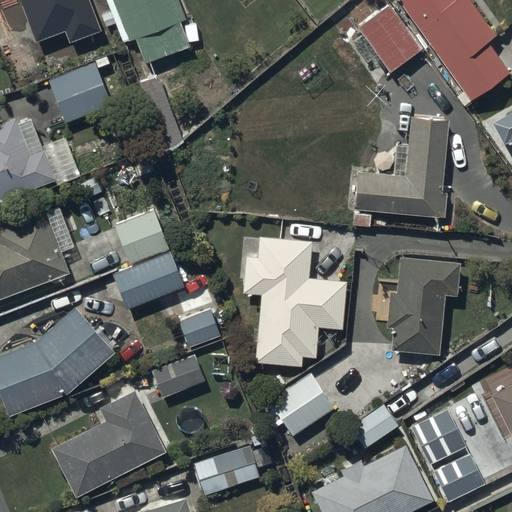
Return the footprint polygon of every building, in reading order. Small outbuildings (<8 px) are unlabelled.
[(15,0),(0,0),(0,54),(11,51),(7,38),(26,32),(15,0)] [(105,0),(123,44),(134,39),(143,65),(187,47),(178,24),(184,21),(175,0),(105,0)] [(395,0),(461,93),(457,96),(463,106),(509,73),(486,42),(494,37),(467,0),(395,0)] [(387,3),(355,27),(360,35),(350,42),(366,63),(375,56),(388,74),(421,51),(387,3)] [(94,63),(47,81),(64,124),(110,106),(94,63)] [(157,76),(138,84),(163,149),(182,141),(157,76)] [(511,112),(491,124),(502,146),(506,144),(511,154),(511,112)] [(0,122),(0,201),(54,181),(30,119),(16,124),(13,117),(0,122)] [(374,173),(354,172),(352,212),(442,218),(447,119),(406,117),(405,146),(393,145),(392,160),(374,160),(374,173)] [(40,208),(0,223),(0,296),(68,271),(60,250),(72,245),(57,207),(42,213),(40,208)] [(152,208),(112,222),(128,264),(167,250),(152,208)] [(310,241),(257,237),(256,258),(243,257),(242,294),(258,295),(254,364),(300,367),(301,358),(315,358),(316,329),(342,330),(345,282),(309,279),(310,241)] [(169,255),(113,277),(126,310),(182,287),(169,255)] [(459,262),(398,258),(396,292),(387,292),(385,329),(391,329),(389,351),(439,354),(442,295),(457,296),(459,262)] [(113,352),(73,307),(35,342),(0,355),(0,397),(8,417),(67,394),(113,352)] [(210,309),(177,321),(187,347),(220,335),(210,309)] [(192,355),(150,372),(160,398),(203,381),(192,355)] [(308,374),(268,402),(261,407),(271,423),(278,419),(291,437),(333,409),(308,374)] [(494,393),(489,395),(511,441),(511,375),(491,385),(494,393)] [(133,390),(97,409),(103,420),(47,450),(74,500),(165,451),(133,390)] [(397,426),(382,405),(348,428),(363,449),(397,426)] [(445,409),(409,427),(429,465),(464,447),(445,409)] [(248,445),(191,465),(203,497),(238,485),(240,491),(252,487),(249,480),(259,477),(248,445)] [(408,511),(431,501),(404,445),(361,466),(359,462),(338,472),(341,477),(309,493),(317,511),(408,511)] [(467,452),(432,471),(447,503),(483,484),(467,452)] [(187,511),(183,499),(142,511),(187,511)]
